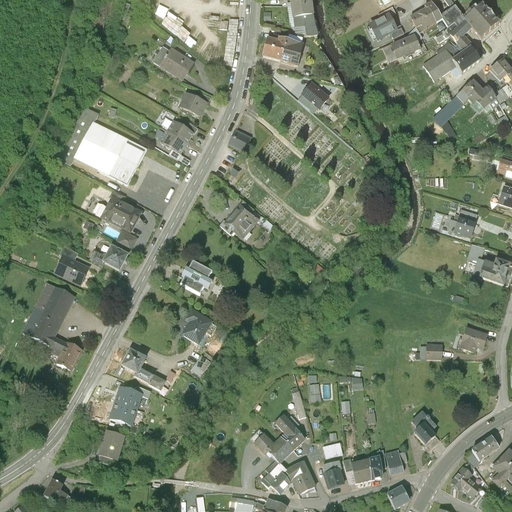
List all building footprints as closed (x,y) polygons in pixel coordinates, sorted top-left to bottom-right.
[(310,0),(292,0),(293,8),(292,8),(295,29),(305,28),(306,38),(312,38),(318,36),(313,16),(310,0)] [(424,8),(426,11),(427,11),(436,25),(442,21),(440,18),(430,5),(424,8)] [(492,19),(481,7),(474,13),(472,11),(466,17),(467,19),(465,22),(464,23),(470,30),(480,42),(497,26),(492,20),(492,19)] [(451,36),(449,38),(454,43),(461,37),(463,38),(470,30),(464,23),(465,22),(463,19),(455,8),(440,18),(442,21),(451,36)] [(426,11),(410,20),(419,36),(436,25),(427,11),(426,11)] [(396,33),(388,18),(370,28),(377,42),(386,37),(387,38),(396,33)] [(445,52),(422,68),(434,84),(450,73),(455,81),(479,64),(471,51),(473,49),(463,38),(461,37),(454,43),(462,52),(450,59),(445,52)] [(414,40),(392,49),(394,54),(393,54),(397,61),(419,52),(414,40)] [(263,58),(281,63),(286,42),(279,41),(278,44),(268,41),(263,58)] [(302,47),(286,42),(281,63),(297,67),(302,47)] [(193,66),(171,51),(160,67),(182,82),(193,66)] [(511,74),(503,62),(489,73),(499,84),(511,74)] [(482,112),(488,106),(479,97),(482,94),(472,85),(461,96),(457,99),(464,107),(463,107),(464,108),(469,103),(472,107),(475,104),(482,112)] [(329,99),(312,86),(303,97),(320,111),(329,99)] [(487,89),(482,94),(479,97),(488,106),(494,101),(487,89)] [(207,105),(186,95),(179,110),(182,111),(182,114),(185,116),(188,114),(200,120),(207,105)] [(147,152),(94,122),(99,113),(85,106),(57,157),(70,165),(74,158),(127,187),(147,152)] [(173,124),(167,134),(186,146),(193,136),(173,124)] [(250,141),(235,133),(228,147),(244,154),(250,141)] [(186,146),(167,134),(160,144),(180,157),(186,146)] [(508,164),(501,161),(496,176),(511,180),(511,163),(509,162),(508,164)] [(235,179),(241,170),(236,167),(230,176),(235,179)] [(511,193),(503,191),(498,207),(511,210),(511,193)] [(136,211),(113,199),(111,201),(107,209),(101,205),(95,215),(129,233),(131,232),(135,224),(132,222),(137,214),(136,211)] [(258,224),(240,209),(233,218),(232,217),(225,225),(241,238),(246,232),(249,235),(258,224)] [(476,227),(459,222),(454,237),(456,237),(455,239),(462,242),(463,239),(471,242),(476,227)] [(116,244),(130,252),(136,241),(122,233),(116,244)] [(127,257),(112,249),(106,259),(95,253),(90,261),(102,268),(104,264),(119,272),(124,264),(126,265),(128,261),(126,260),(127,257)] [(80,266),(63,258),(55,276),(80,288),(87,273),(78,269),(80,266)] [(478,268),(469,265),(465,275),(502,288),(509,269),(496,264),(494,270),(479,264),(478,268)] [(212,275),(192,265),(188,272),(186,271),(185,271),(186,272),(182,278),(182,277),(181,278),(184,280),(180,287),(199,298),(204,290),(208,293),(208,292),(211,285),(212,286),(212,285),(208,282),(212,275)] [(75,299),(47,286),(22,335),(49,348),(46,354),(59,361),(67,346),(55,340),(75,299)] [(216,329),(192,314),(187,322),(191,325),(183,338),(201,349),(209,337),(211,338),(216,329)] [(486,339),(466,333),(461,352),(474,356),(475,350),(482,352),(486,339)] [(81,353),(67,346),(59,361),(56,366),(63,370),(63,369),(71,373),(81,353)] [(145,361),(130,353),(122,368),(136,375),(134,379),(160,393),(166,383),(153,376),(153,378),(142,372),(143,370),(141,368),(145,361)] [(120,390),(115,405),(136,412),(141,397),(120,390)] [(136,412),(115,405),(110,421),(131,428),(136,412)] [(416,433),(413,435),(425,448),(435,438),(430,434),(435,429),(429,422),(430,421),(428,418),(426,420),(421,415),(411,425),(417,431),(416,432),(416,433)] [(281,440),(293,453),(304,443),(295,431),(294,431),(289,425),(288,425),(282,418),(275,423),(280,430),(285,436),(281,440)] [(259,432),(250,441),(265,456),(268,454),(279,466),(293,453),(281,440),(273,447),(259,432)] [(107,435),(100,457),(113,461),(116,462),(123,440),(107,435)] [(491,440),(471,453),(478,464),(498,451),(491,440)] [(502,475),(511,464),(511,456),(508,453),(492,470),(499,477),(492,484),(498,490),(507,481),(502,475)] [(398,455),(385,459),(388,468),(387,468),(390,478),(403,474),(401,467),(407,465),(404,456),(399,457),(398,455)] [(111,469),(113,461),(100,457),(97,464),(111,469)] [(378,461),(369,463),(371,483),(381,480),(378,461)] [(355,486),(371,483),(369,463),(351,467),(355,486)] [(511,464),(502,475),(507,481),(511,485),(511,464)] [(303,465),(298,467),(302,477),(298,480),(304,493),(314,489),(310,480),(309,480),(303,465)] [(269,477),(275,483),(282,477),(290,485),(292,482),(298,480),(302,477),(298,467),(286,473),(281,468),(279,466),(269,477)] [(471,478),(462,471),(450,486),(459,493),(461,490),(473,500),(480,491),(468,482),(471,478)] [(338,473),(324,477),(328,491),(342,486),(338,473)] [(275,483),(269,477),(261,484),(268,491),(271,489),(275,483)] [(279,496),(290,485),(282,477),(275,483),(271,489),(279,496)] [(63,489),(53,484),(44,499),(54,505),(63,506),(67,498),(60,494),(63,489)] [(409,503),(402,490),(387,497),(394,511),(395,511),(408,505),(409,503)] [(285,511),(286,510),(275,505),(268,502),(262,511),(285,511)]
